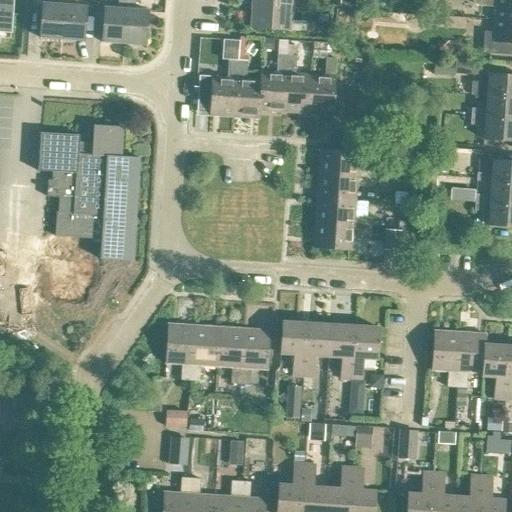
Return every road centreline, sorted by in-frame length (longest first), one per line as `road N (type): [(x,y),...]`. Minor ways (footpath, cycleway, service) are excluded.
road 1 (residential): [(511,276),(461,286),(168,267)]
road 2 (residential): [(79,511),(86,381),(168,267)]
road 3 (residential): [(168,267),(175,84)]
road 4 (residential): [(175,84),(0,75)]
